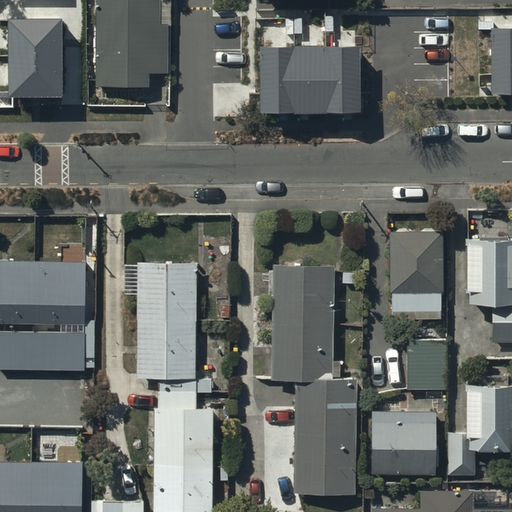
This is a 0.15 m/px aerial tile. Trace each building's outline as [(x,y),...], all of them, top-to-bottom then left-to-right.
[(161,0),(97,0),(98,87),(149,87),(149,76),(170,75),(170,26),(162,26),(161,0)] [(62,20),(8,20),(9,98),(63,97),(62,20)] [(511,32),(492,32),(493,100),(511,99),(511,32)] [(363,50),(261,51),(261,119),(363,119),(363,50)] [(444,295),(444,234),(390,235),(390,296),(444,295)] [(511,241),(469,242),(470,307),(511,306),(511,241)] [(88,264),(0,262),(0,326),(87,327),(88,264)] [(198,265),(139,265),(139,381),(198,381),(198,265)] [(337,270),(275,269),(272,385),(298,385),(296,496),(357,498),(359,382),(334,381),(337,270)] [(86,336),(0,333),(0,372),(85,374),(86,336)] [(445,343),(406,343),(406,391),(445,391),(445,343)] [(511,387),(468,389),(470,455),(511,453),(511,387)] [(197,392),(159,392),(156,511),(213,511),(215,412),(197,412),(197,392)] [(438,414),(374,413),(373,477),(437,478),(438,414)] [(84,511),(85,465),(0,463),(0,511),(84,511)] [(511,511),(511,510),(474,511),(474,494),(423,495),(423,511),(372,511),(371,511),(511,511)] [(143,511),(144,502),(102,502),(102,511),(143,511)]
